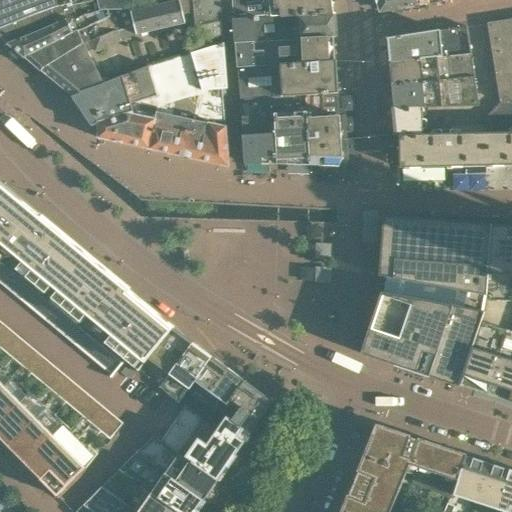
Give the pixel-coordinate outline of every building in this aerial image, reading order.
[(101,10),(107,10),(129,7),(133,8),(131,0),(0,0),(0,29),(39,13),(52,9),(72,4),(77,16),(84,17),(89,15),(101,10)] [(192,0),(195,28),(214,22),(221,22),(219,0),(192,0)] [(231,0),(233,19),(333,15),(330,0),(231,0)] [(445,1),(444,0),(376,0),(379,9),(383,12),(417,7),(445,1)] [(161,5),(134,12),(133,8),(129,7),(134,25),(116,30),(84,44),(41,71),(70,95),(71,97),(104,86),(103,84),(88,52),(94,49),(95,52),(121,41),(120,39),(145,33),(162,28),(185,23),(183,14),(182,10),(180,1),(161,5)] [(0,35),(8,44),(77,16),(72,4),(52,9),(39,13),(0,29),(0,35)] [(26,58),(41,71),(84,44),(116,30),(134,25),(129,7),(107,10),(109,17),(78,31),(26,58)] [(8,44),(26,58),(78,31),(109,17),(107,10),(101,10),(89,15),(84,17),(77,16),(8,44)] [(334,37),(333,15),(233,19),(235,44),(334,37)] [(511,19),(488,23),(500,102),(511,100),(511,19)] [(223,36),(221,22),(214,22),(195,28),(194,28),(198,43),(223,36)] [(458,47),(469,45),(466,27),(455,28),(458,47)] [(458,47),(455,28),(387,39),(389,62),(421,60),(437,58),(470,54),(469,45),(458,47)] [(237,68),(335,61),(334,37),(235,44),(237,68)] [(99,124),(99,138),(149,149),(227,166),(228,166),(225,127),(222,89),(227,89),(223,44),(191,54),(202,93),(160,106),(132,113),(99,122),(99,124)] [(202,93),(191,54),(148,66),(103,84),(104,86),(71,97),(91,127),(99,124),(99,122),(132,113),(160,106),(202,93)] [(437,58),(439,80),(474,77),(470,54),(437,58)] [(389,62),(391,85),(423,82),(421,60),(389,62)] [(337,93),(335,61),(237,68),(240,100),(252,99),(305,96),(337,93)] [(423,82),(391,85),(394,109),(427,108),(479,106),(474,77),(439,80),(423,82)] [(337,93),(305,96),(310,165),(321,165),(340,166),(342,161),(337,93)] [(252,99),(253,107),(273,106),(277,164),(310,165),(305,96),(252,99)] [(455,167),(511,165),(511,100),(500,102),(485,118),(485,133),(427,135),(427,108),(394,109),(396,136),(399,136),(400,168),(421,168),(455,167)] [(246,164),(277,164),(273,106),(253,107),(241,108),(244,136),(243,136),(246,164)] [(0,184),(0,262),(122,364),(125,360),(138,371),(148,359),(173,328),(172,327),(0,184)] [(382,293),(361,354),(459,387),(459,386),(472,348),(484,312),(483,311),(486,296),(488,274),(492,229),(492,227),(492,225),(433,220),(398,217),(397,217),(396,217),(383,216),(383,218),(379,276),(385,277),(386,278),(383,294),(382,293)] [(472,348),(459,386),(473,390),(511,402),(511,227),(510,228),(510,227),(510,226),(493,225),(493,227),(493,228),(492,228),(492,229),(488,274),(511,274),(511,360),(486,352),(472,348)] [(324,286),(326,240),(311,240),(310,285),(324,286)] [(173,328),(148,359),(169,375),(193,342),(173,328)] [(169,375),(160,388),(178,403),(194,381),(195,381),(213,357),(193,342),(169,375)] [(213,357),(195,381),(226,404),(227,405),(244,380),(213,357)] [(226,404),(220,413),(226,417),(250,434),(273,401),(244,380),(227,405),(226,404)] [(4,387),(0,390),(0,422),(20,403),(4,387)] [(20,403),(0,422),(0,439),(8,447),(36,419),(20,403)] [(184,406),(160,441),(218,481),(250,435),(226,417),(216,430),(184,406)] [(36,419),(8,447),(24,463),(52,435),(36,419)] [(413,483),(446,497),(458,458),(464,459),(466,455),(377,426),(341,511),(389,511),(406,473),(415,476),(413,483)] [(52,435),(24,463),(40,480),(68,451),(52,435)] [(153,436),(136,453),(204,501),(218,481),(160,441),(153,436)] [(68,451),(40,480),(57,497),(85,468),(68,451)] [(136,453),(118,470),(151,493),(178,511),(199,511),(206,502),(204,501),(136,453)] [(458,458),(446,497),(446,499),(469,507),(482,465),(464,459),(458,458)] [(469,507),(489,511),(491,511),(505,472),(482,465),(469,507)] [(511,511),(511,474),(505,472),(491,511),(511,511)] [(138,511),(101,487),(83,505),(92,511),(138,511)] [(178,511),(151,493),(138,511),(178,511)] [(443,511),(452,511),(455,507),(447,503),(443,511)]
